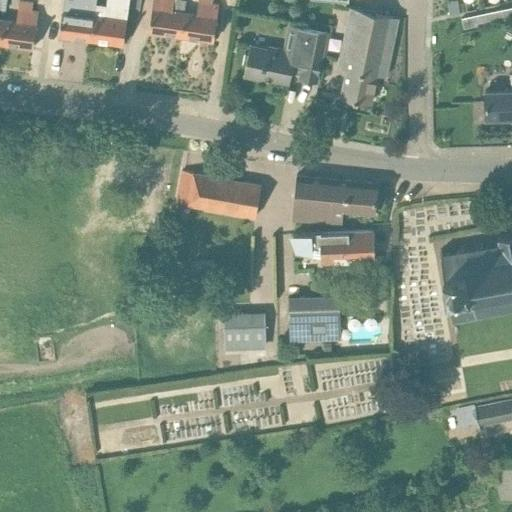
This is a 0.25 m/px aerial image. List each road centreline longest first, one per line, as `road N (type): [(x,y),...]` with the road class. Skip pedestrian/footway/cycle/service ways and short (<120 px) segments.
road 1 (tertiary): [(0,100),(416,171)]
road 2 (residential): [(416,171),(417,0)]
